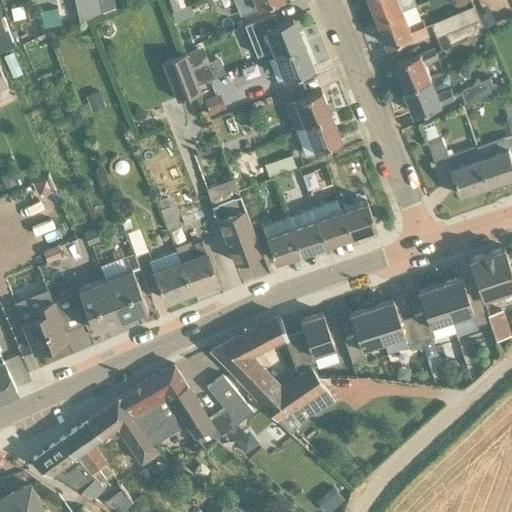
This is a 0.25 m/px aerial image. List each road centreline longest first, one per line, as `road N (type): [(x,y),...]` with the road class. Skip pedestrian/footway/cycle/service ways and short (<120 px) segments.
road 1 (residential): [(0,418),(238,310),(424,244)]
road 2 (residential): [(424,244),(327,0)]
road 3 (unclassified): [(362,511),(395,468),(511,363)]
